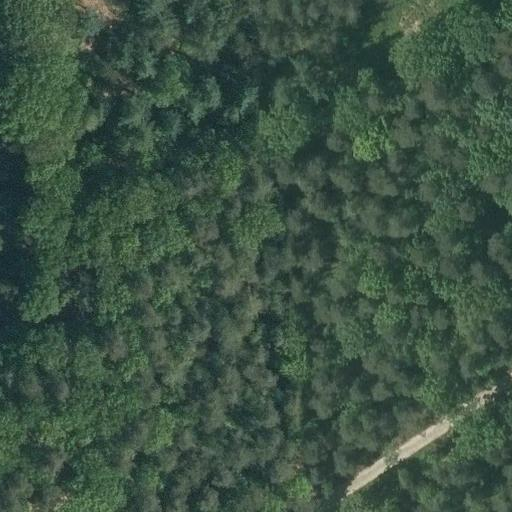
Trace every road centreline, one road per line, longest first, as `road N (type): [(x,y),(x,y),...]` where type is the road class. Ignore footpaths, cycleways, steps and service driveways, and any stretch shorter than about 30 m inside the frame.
road 1 (track): [(56,0),(109,511)]
road 2 (track): [(511,379),(310,511)]
